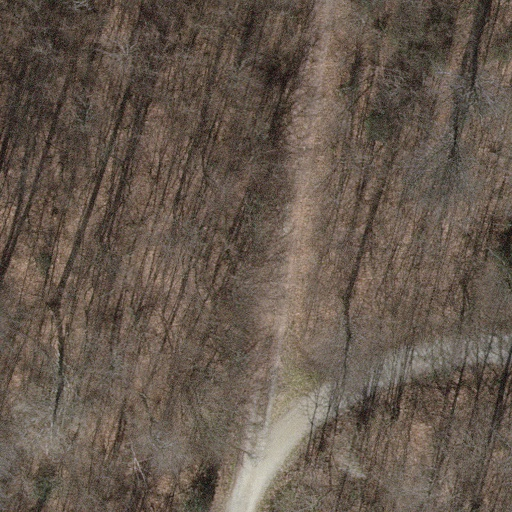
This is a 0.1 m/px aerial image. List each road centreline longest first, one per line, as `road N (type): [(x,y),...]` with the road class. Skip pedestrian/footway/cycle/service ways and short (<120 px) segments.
road 1 (track): [(274,441),(286,275),(332,0)]
road 2 (track): [(248,511),(274,441),(379,366),(511,352)]
